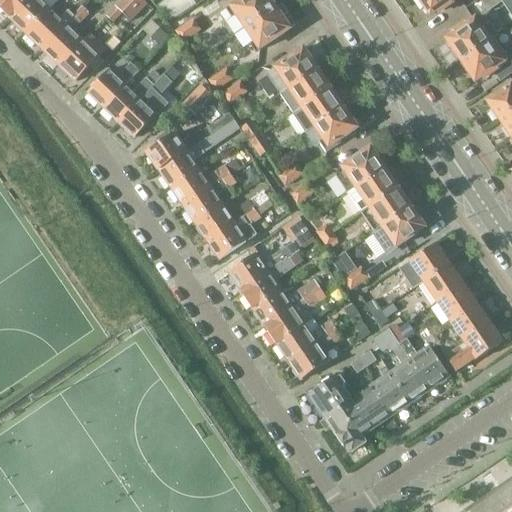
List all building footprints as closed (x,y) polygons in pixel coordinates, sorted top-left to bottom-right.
[(9,19),(27,0),(0,0),(0,12),(2,12),(9,19)] [(27,0),(9,19),(16,26),(16,29),(21,33),(24,33),(26,35),(49,10),(59,0),(27,0)] [(141,0),(121,0),(106,17),(112,23),(121,14),(129,21),(146,4),(141,0)] [(245,27),(276,6),(271,0),(239,0),(226,9),(232,17),(236,14),(245,27)] [(415,0),(420,7),(423,7),(423,6),(430,16),(437,11),(439,13),(451,4),(450,2),(453,0),(415,0)] [(478,0),(477,1),(485,14),(505,0),(478,0)] [(276,6),(245,27),(254,40),(250,43),(256,52),(289,30),(282,19),(283,18),(276,6)] [(83,8),(74,18),(42,51),(49,58),(49,60),(54,65),(57,64),(59,66),(82,42),(82,41),(72,32),(89,14),(83,8)] [(49,10),(26,35),(28,37),(28,39),(32,44),(35,44),(42,51),(74,18),(68,12),(60,20),(49,10)] [(461,61),(488,42),(498,35),(489,23),(484,26),(478,17),(465,26),(464,24),(451,32),(453,34),(446,39),(452,49),(452,51),(456,58),(459,59),(461,61)] [(192,19),(174,31),(182,42),(199,30),(192,19)] [(152,39),(160,46),(168,37),(160,30),(152,39)] [(82,42),(59,66),(61,69),(61,71),(65,75),(68,75),(75,82),(106,51),(88,34),(82,41),(82,42)] [(488,42),(461,61),(462,62),(461,65),(466,72),(468,72),(475,82),(482,77),(483,78),(492,72),(498,81),(511,70),(511,42),(501,51),(500,50),(496,53),(488,42)] [(288,88),(316,69),(303,49),(271,71),(276,79),(280,76),(288,88)] [(103,109),(125,86),(139,72),(131,65),(118,79),(109,71),(87,94),(90,97),(90,99),(95,103),(97,103),(103,109)] [(119,124),(165,75),(156,67),(132,93),(125,86),(103,109),(106,111),(106,114),(110,118),(112,118),(119,124)] [(216,90),(233,78),(226,68),(209,80),(216,90)] [(316,69),(288,88),(280,94),(293,114),(330,89),(324,81),(325,79),(320,70),(317,71),(316,69)] [(165,75),(119,124),(125,130),(125,132),(130,136),(132,136),(135,139),(157,116),(148,108),(172,83),(165,75)] [(246,92),(239,81),(222,93),(229,103),(246,92)] [(499,121),(511,111),(511,82),(485,101),(492,111),(490,112),(496,119),(497,118),(499,121)] [(201,86),(183,104),(194,115),(212,96),(201,86)] [(330,89),(293,114),(306,133),(343,109),(342,107),(343,105),(338,97),(335,97),(330,89)] [(336,142),(357,128),(343,109),(306,133),(315,146),(319,144),(325,153),(338,144),(336,142)] [(511,138),(511,111),(499,121),(504,128),(502,129),(508,137),(509,136),(511,138)] [(160,171),(234,119),(229,113),(182,145),(175,135),(172,137),(168,132),(157,140),(160,145),(148,153),(150,157),(149,159),(153,164),(155,164),(160,171)] [(234,119),(160,171),(165,178),(164,181),(167,186),(170,186),(172,189),(199,170),(193,161),(240,129),(234,119)] [(251,122),(241,129),(250,143),(261,136),(251,122)] [(270,149),(261,136),(250,143),(260,156),(270,149)] [(347,193),(384,169),(370,148),(337,171),(336,177),(347,193)] [(295,164),(278,176),(285,186),(302,174),(295,164)] [(199,170),(172,189),(174,192),(173,194),(177,200),(179,200),(184,206),(231,173),(226,165),(205,179),(199,170)] [(347,193),(347,194),(347,195),(349,194),(361,212),(397,188),(393,181),(394,179),(387,170),(385,170),(384,169),(347,193)] [(231,173),(184,206),(189,214),(188,216),(191,221),(194,221),(195,224),(223,205),(217,196),(237,182),(231,173)] [(306,181),(290,192),(297,203),(314,191),(306,181)] [(397,188),(361,212),(374,231),(410,207),(410,206),(411,204),(405,196),(403,196),(397,188)] [(246,215),(254,209),(249,201),(241,207),(246,215)] [(223,205),(195,224),(198,227),(197,230),(201,235),(203,235),(208,242),(235,223),(223,205)] [(387,253),(424,228),(410,207),(374,231),(375,233),(374,233),(387,253)] [(218,257),(220,260),(257,236),(249,225),(260,218),(254,209),(246,215),(247,215),(235,223),(208,242),(213,249),(212,251),(215,257),(218,257)] [(327,225),(316,232),(326,246),(337,239),(327,225)] [(256,255),(229,273),(231,277),(230,279),(234,285),(236,285),(241,291),(295,254),(299,252),(293,243),(262,264),(256,255)] [(436,245),(410,262),(423,281),(449,264),(443,256),(445,255),(440,247),(438,248),(436,245)] [(253,309),(280,290),(274,281),(301,263),(295,254),(241,291),(246,298),(245,301),(248,306),(251,306),(253,309)] [(449,264),(423,281),(437,301),(462,284),(457,276),(458,275),(453,268),(452,269),(449,264)] [(360,266),(343,278),(351,289),(367,277),(360,266)] [(265,327),(320,289),(314,280),(286,299),(280,290),(253,309),(255,312),(254,315),(258,320),(260,320),(265,327)] [(450,321),(476,304),(470,296),(472,295),(467,288),(465,289),(462,284),(437,301),(450,321)] [(326,298),(320,289),(265,327),(270,334),(269,336),(272,342),(275,342),(277,345),(304,326),(298,317),(326,298)] [(373,300),(365,306),(380,327),(388,321),(373,300)] [(463,341),(489,323),(484,316),(485,315),(480,308),(479,309),(476,304),(450,321),(463,341)] [(331,321),(310,335),(304,326),(277,345),(279,348),(278,350),(282,355),(284,355),(289,362),(337,330),(331,321)] [(434,321),(425,326),(431,335),(440,329),(434,321)] [(446,357),(456,371),(475,358),(477,360),(502,343),(497,336),(499,335),(494,328),(492,329),(489,323),(463,341),(466,344),(446,357)] [(389,329),(398,344),(406,339),(396,324),(389,329)] [(405,364),(391,374),(410,401),(421,394),(421,391),(425,388),(425,389),(428,387),(410,361),(405,354),(398,344),(389,329),(373,341),(378,348),(382,347),(387,343),(389,347),(392,345),(405,364)] [(337,330),(289,362),(294,369),(293,371),(296,377),(299,377),(301,380),(328,362),(322,352),(342,338),(337,330)] [(413,349),(406,339),(398,344),(405,354),(413,349)] [(410,361),(428,387),(431,385),(430,385),(434,382),(437,383),(449,375),(430,348),(410,361)] [(369,352),(351,364),(357,373),(374,361),(369,352)] [(348,387),(339,374),(309,394),(325,419),(347,404),(340,393),(348,387)] [(383,404),(389,413),(392,411),(391,411),(396,408),(399,409),(410,401),(391,374),(371,387),(377,395),(377,394),(383,404)] [(387,415),(389,413),(383,404),(377,394),(377,395),(371,387),(361,394),(366,403),(353,412),(355,415),(349,419),(360,435),(382,420),(382,417),(386,414),(387,415)] [(353,412),(347,404),(325,419),(344,446),(347,444),(352,452),(366,442),(360,435),(349,419),(355,415),(353,412)] [(511,511),(511,483),(470,511),(511,511)]
